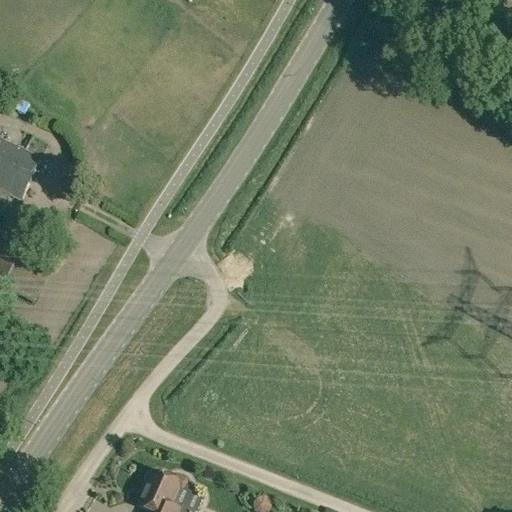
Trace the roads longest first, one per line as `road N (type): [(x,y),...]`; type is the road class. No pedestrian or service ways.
road 1 (tertiary): [(0,508),(183,251)]
road 2 (tertiary): [(183,251),(340,0)]
road 3 (residential): [(126,419),(342,511)]
road 4 (residential): [(183,251),(212,274),(220,301),(126,419)]
